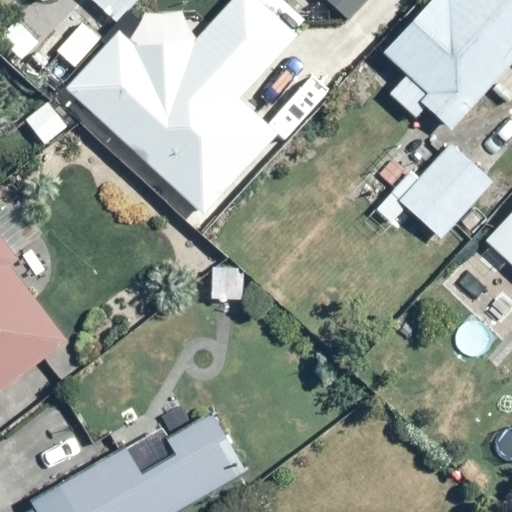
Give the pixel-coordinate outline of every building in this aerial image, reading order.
[(119,29),(65,88),(200,212),(275,131),(238,97),(300,30),(267,0),(229,0),(196,37),(181,11),(142,11),(130,39),(119,29)] [(135,0),(77,0),(70,8),(101,37),(135,0)] [(364,0),(325,0),(347,20),(364,0)] [(511,59),(511,0),(437,0),(386,50),(411,75),(390,96),(407,113),(423,98),(448,122),(511,59)] [(493,180),(451,141),(400,195),(442,234),(493,180)] [(511,262),(511,211),(487,239),(511,262)] [(13,257),(0,240),(0,389),(66,339),(7,261),(13,257)] [(184,429),(175,412),(134,436),(138,443),(19,511),(175,511),(250,468),(217,410),(184,429)]
